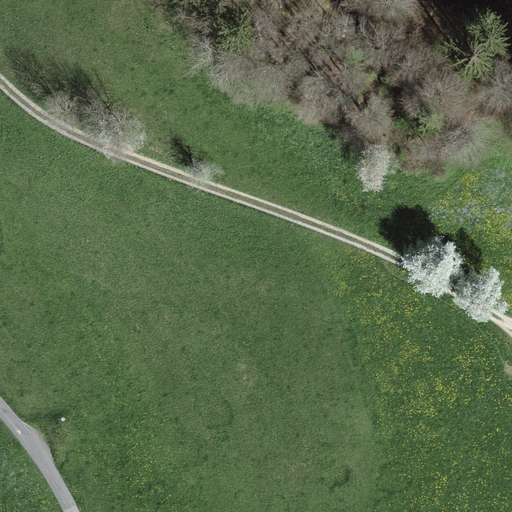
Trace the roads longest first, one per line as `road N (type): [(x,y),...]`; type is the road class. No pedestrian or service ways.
road 1 (track): [(511,323),(357,241),(64,132),(0,80)]
road 2 (unclassified): [(0,406),(73,511)]
